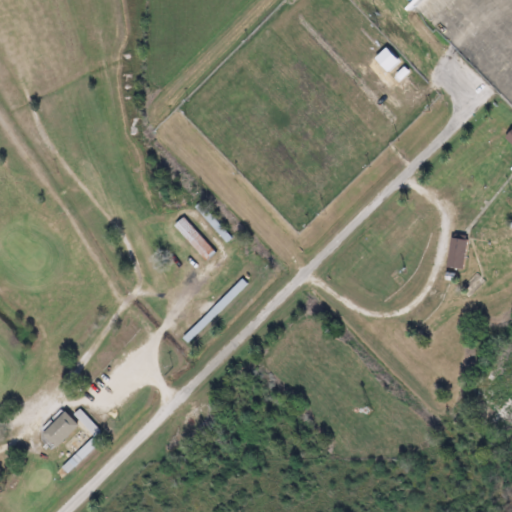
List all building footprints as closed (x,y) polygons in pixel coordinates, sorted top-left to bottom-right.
[(232,239),(208,211),(202,216),(227,244),(232,239)] [(186,217),(218,253),(208,262),(176,226),(186,217)] [(452,266),(454,238),(468,240),(465,267),(452,266)] [(243,279),(248,284),(190,341),(185,335),(243,279)] [(79,426),(63,412),(41,436),(57,450),(79,426)]
